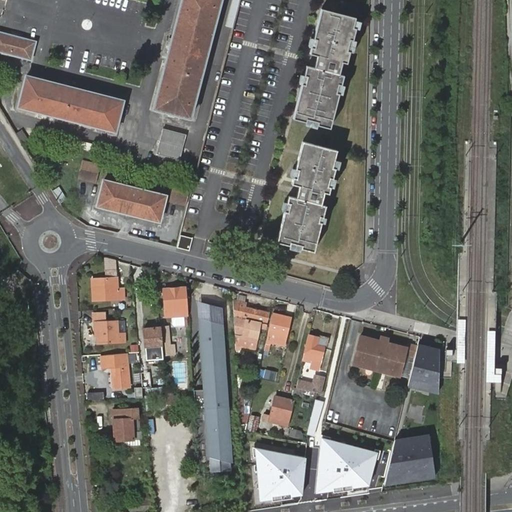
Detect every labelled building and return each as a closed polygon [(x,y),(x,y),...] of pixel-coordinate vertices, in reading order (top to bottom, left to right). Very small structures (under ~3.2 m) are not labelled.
[(225,0),(183,0),(154,111),(194,122),(225,0)] [(314,67),(302,117),(331,124),(355,24),(326,16),(316,56),(322,58),(319,69),(314,67)] [(37,42),(0,32),(0,53),(32,62),(37,42)] [(127,101),(26,76),(17,110),(119,135),(127,101)] [(187,135),(163,129),(156,154),(180,161),(187,135)] [(299,197),(288,240),(318,246),(340,154),(311,146),(301,186),(307,187),(304,198),(299,197)] [(83,160),(79,179),(98,184),(103,164),(83,160)] [(170,196),(103,180),(96,208),(163,224),(170,196)] [(174,185),(172,203),(188,205),(190,186),(174,185)] [(60,186),(53,191),(61,203),(68,198),(60,186)] [(98,288),(98,299),(124,297),(123,288),(118,288),(116,277),(92,279),(92,288),(98,288)] [(179,315),(187,314),(185,287),(165,288),(166,316),(179,315)] [(262,326),(266,327),(269,313),(247,307),(248,302),(234,299),(236,336),(259,341),(262,326)] [(198,301),(203,388),(192,389),(193,406),(205,405),(209,470),(231,469),(222,308),(198,301)] [(97,332),(98,343),(123,342),(123,333),(117,333),(116,321),(106,322),(105,312),(95,313),(95,322),(96,332),(97,332)] [(274,314),(266,349),(269,349),(271,340),(272,338),(272,336),(271,335),(272,332),(286,336),(291,318),(274,314)] [(146,346),(161,345),(159,327),(144,329),(146,346)] [(161,345),(162,354),(170,354),(169,340),(168,327),(159,327),(161,345)] [(285,341),(286,336),(272,332),(271,335),(272,336),(272,338),(285,341)] [(327,339),(310,334),(304,357),(313,359),(310,370),(319,372),(321,361),(327,339)] [(236,336),(236,351),(240,351),(241,348),(257,351),(259,341),(236,336)] [(410,378),(415,355),(417,348),(418,345),(407,343),(406,347),(386,342),(387,340),(379,338),(378,340),(358,336),(351,364),(399,376),(410,378)] [(439,393),(440,349),(419,343),(409,384),(439,393)] [(111,365),(113,387),(130,386),(128,364),(128,361),(127,354),(126,351),(101,354),(102,366),(111,365)] [(141,372),(142,387),(151,386),(150,371),(141,372)] [(299,379),(297,387),(317,392),(319,387),(322,376),(315,374),(313,382),(299,379)] [(146,396),(147,411),(154,411),(152,395),(146,396)] [(294,400),(275,396),(270,420),(288,424),(294,400)] [(168,415),(180,414),(180,411),(182,411),(182,408),(179,408),(179,397),(166,398),(168,415)] [(140,407),(131,408),(113,409),(113,439),(125,439),(125,446),(140,445),(140,439),(143,439),(142,430),(139,431),(139,418),(140,418),(140,407)] [(258,426),(259,418),(251,416),(249,424),(258,426)] [(291,435),(305,438),(306,433),(292,430),(291,435)] [(429,435),(395,438),(394,442),(384,481),(436,475),(429,435)] [(377,452),(321,437),(315,493),(369,487),(377,452)] [(306,457),(254,446),(258,501),(301,496),(306,457)] [(138,490),(139,511),(151,510),(149,489),(138,490)]
